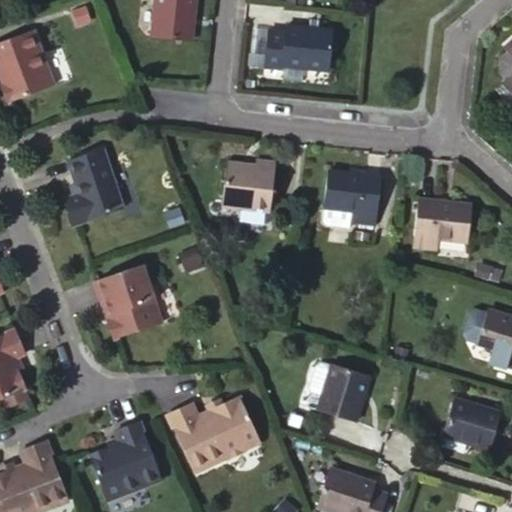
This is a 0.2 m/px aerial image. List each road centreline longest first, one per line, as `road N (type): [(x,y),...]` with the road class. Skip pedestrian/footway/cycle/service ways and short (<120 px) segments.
road 1 (residential): [(82,397),(0,177)]
road 2 (residential): [(443,138),(214,117)]
road 3 (residential): [(492,0),(454,31),(443,138)]
road 4 (unknown): [(511,505),(397,468)]
